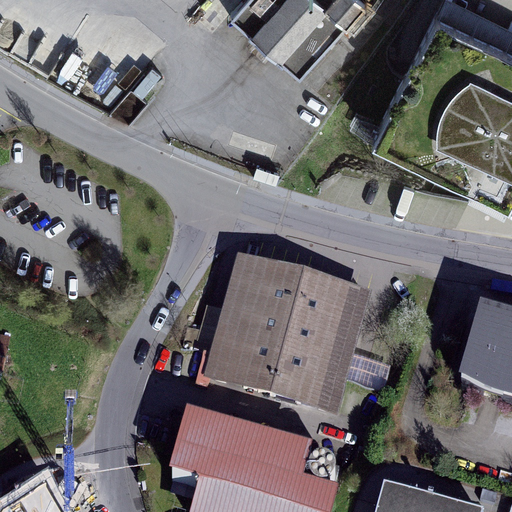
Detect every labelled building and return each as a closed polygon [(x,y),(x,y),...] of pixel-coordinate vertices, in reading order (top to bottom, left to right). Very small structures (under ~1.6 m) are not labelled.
[(249,0),(234,19),(304,78),(371,0),(249,0)] [(511,19),(471,0),(445,0),(376,145),(511,209),(511,19)] [(241,265),(209,385),(346,421),(379,302),(241,265)] [(511,329),(492,324),(472,396),(511,406),(511,329)] [(20,346),(0,342),(0,382),(13,385),(20,346)] [(319,456),(190,423),(173,490),(205,498),(201,511),(343,511),(346,502),(310,492),(319,456)] [(453,511),(388,494),(383,511),(453,511)]
